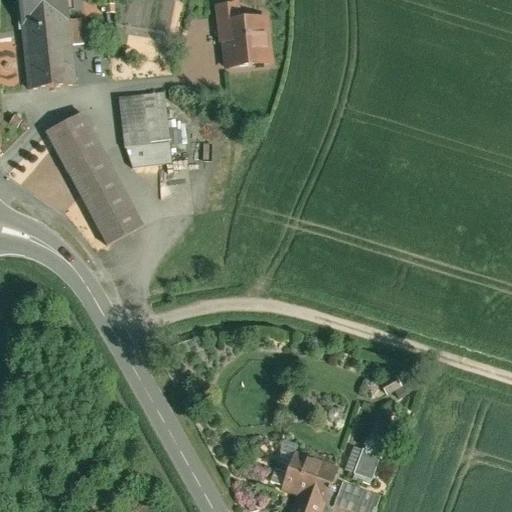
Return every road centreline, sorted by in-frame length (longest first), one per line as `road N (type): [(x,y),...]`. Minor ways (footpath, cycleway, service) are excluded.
road 1 (track): [(122,352),(208,314),(276,311),(511,381)]
road 2 (unclassified): [(0,233),(60,257),(87,289),(212,511)]
